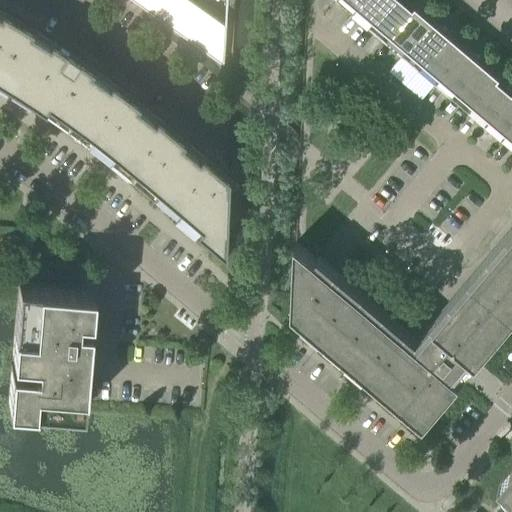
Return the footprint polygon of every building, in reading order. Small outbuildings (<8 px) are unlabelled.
[(139,0),(223,60),(225,24),(190,0),(139,0)] [(336,0),(352,14),(363,0),(336,0)] [(363,0),(352,14),(369,28),(392,0),(363,0)] [(392,0),(369,28),(385,42),(417,5),(411,0),(392,0)] [(417,5),(385,42),(402,56),(433,19),(417,5)] [(0,78),(6,82),(28,97),(42,106),(74,57),(76,54),(65,46),(63,49),(48,40),(50,37),(31,25),(30,28),(14,19),(16,16),(1,7),(0,7),(0,78)] [(434,19),(433,19),(402,56),(418,70),(450,33),(434,19)] [(450,33),(418,70),(435,84),(466,47),(450,33)] [(467,47),(466,47),(435,84),(451,98),(483,61),(467,47)] [(92,65),(76,54),(74,57),(42,106),(62,120),(84,137),(106,153),(129,172),(223,252),(227,174),(199,150),(197,153),(180,139),(183,136),(169,124),(167,127),(153,116),(155,113),(138,99),(136,102),(122,91),(124,88),(110,78),(107,81),(90,68),(92,65)] [(483,61),(451,98),(468,112),(499,75),(483,61)] [(511,85),(500,75),(499,75),(468,112),(484,126),(511,92),(511,85)] [(511,92),(484,126),(501,140),(511,126),(511,92)] [(511,126),(501,140),(511,149),(511,126)] [(33,246),(34,234),(23,233),(21,245),(33,246)] [(511,234),(437,323),(418,345),(454,376),(511,308),(511,234)] [(460,381),(454,376),(418,345),(296,242),(293,311),(424,423),(460,381)] [(93,288),(18,282),(12,356),(37,358),(36,368),(11,366),(8,404),(82,410),(90,324),(77,323),(78,314),(90,315),(93,288)] [(511,469),(498,486),(511,497),(511,469)]
